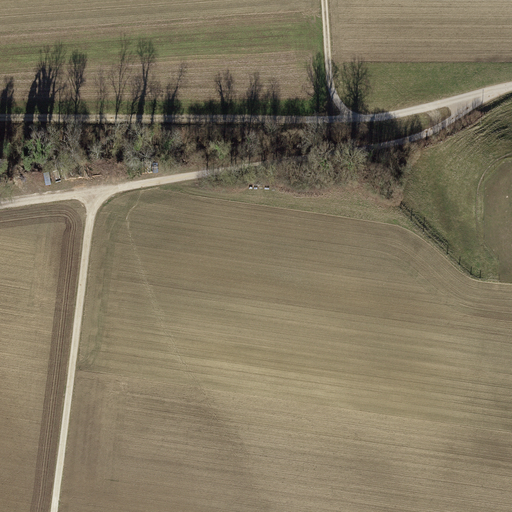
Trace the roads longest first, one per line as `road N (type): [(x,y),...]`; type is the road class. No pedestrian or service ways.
road 1 (track): [(94,191),(401,141),(447,122),(480,93)]
road 2 (track): [(0,117),(338,117)]
road 3 (track): [(55,511),(94,191)]
road 4 (track): [(338,117),(398,113),(511,84)]
